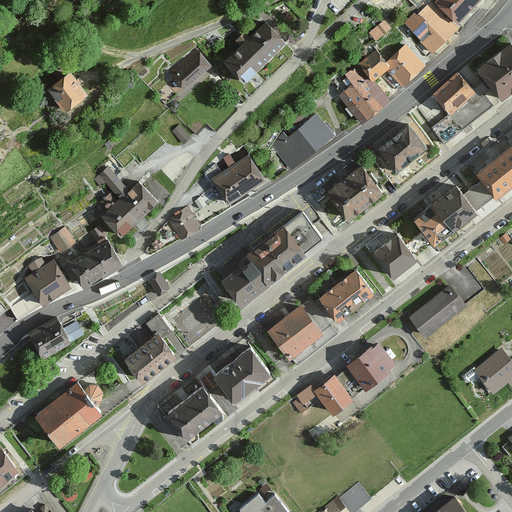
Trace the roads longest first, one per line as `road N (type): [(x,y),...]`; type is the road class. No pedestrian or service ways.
road 1 (residential): [(128,506),(511,209)]
road 2 (residential): [(511,112),(149,391)]
road 3 (residential): [(310,169),(298,196),(0,423)]
road 4 (residential): [(137,270),(132,257),(218,137),(297,58),(323,0)]
road 5 (secondary): [(470,48),(310,169)]
road 6 (secondary): [(310,169),(137,270)]
road 7 (residential): [(149,391),(0,511)]
road 8 (residential): [(288,0),(134,56)]
road 9 (secondary): [(137,270),(38,316),(0,344)]
